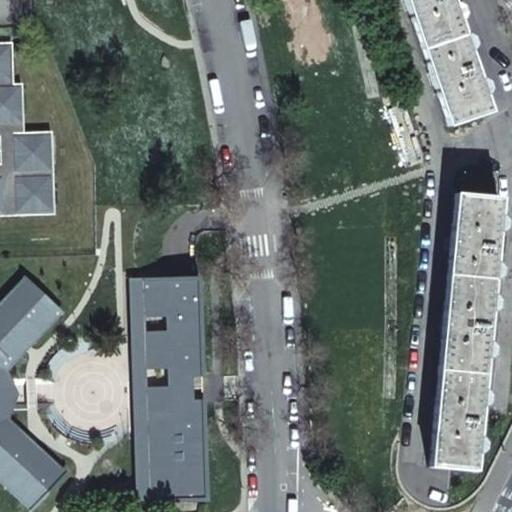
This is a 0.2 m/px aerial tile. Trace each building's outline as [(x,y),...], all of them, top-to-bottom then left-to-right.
[(486,112),(447,0),(403,0),(447,126),(486,112)] [(10,43),(0,43),(0,216),(53,214),(50,132),(23,133),(21,84),(12,84),(10,43)] [(496,198),(454,195),(428,466),(471,470),(496,198)] [(146,315),(152,466),(170,466),(170,486),(203,485),(200,402),(192,402),(191,377),(200,376),(196,278),(163,279),(164,314),(146,315)] [(13,394),(1,370),(58,311),(25,279),(0,305),(0,479),(32,509),(63,476),(3,420),(13,394)] [(152,466),(153,502),(204,500),(203,485),(170,486),(170,466),(152,466)]
